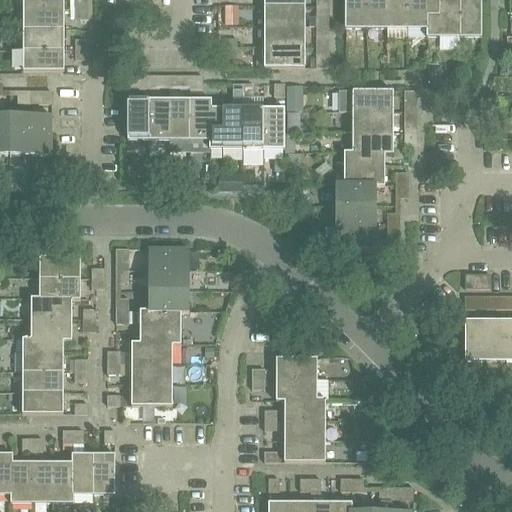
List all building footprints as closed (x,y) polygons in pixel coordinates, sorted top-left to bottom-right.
[(74,0),(75,11),(88,11),(87,0),(74,0)] [(263,0),(264,8),(305,9),(304,0),(263,0)] [(344,0),(344,32),(366,32),(366,0),(344,0)] [(366,0),(366,32),(386,32),(386,0),(366,0)] [(406,0),(386,0),(386,32),(407,32),(406,0)] [(426,40),(427,40),(427,20),(439,20),(438,0),(406,0),(407,32),(426,32),(426,40)] [(427,40),(459,40),(458,0),(438,0),(439,20),(427,20),(427,40)] [(480,40),(480,0),(458,0),(459,40),(480,40)] [(23,33),(64,33),(64,3),(23,3),(23,33)] [(264,29),(305,29),(305,9),(264,8),(264,29)] [(88,23),(88,11),(75,11),(75,23),(88,23)] [(316,19),(316,30),(328,30),(328,19),(316,19)] [(305,29),(264,29),(264,51),(305,51),(305,29)] [(328,30),(316,30),(316,40),(328,40),(328,30)] [(64,33),(23,33),(23,54),(64,54),(64,33)] [(75,43),(74,53),(88,53),(88,43),(75,43)] [(264,71),(305,71),(305,51),(264,51),(264,71)] [(88,64),(88,53),(74,53),(74,63),(88,64)] [(64,54),(23,54),(23,75),(64,75),(64,54)] [(315,61),(315,71),(328,72),(328,61),(315,61)] [(149,78),(139,78),(139,91),(149,91),(149,78)] [(159,78),(149,78),(149,91),(159,91),(159,78)] [(190,78),(179,78),(179,91),(190,91),(190,78)] [(202,91),(202,78),(190,78),(190,91),(202,91)] [(233,87),(233,100),(243,100),(243,87),(233,87)] [(253,87),(243,87),(243,100),(253,100),(253,87)] [(284,87),(274,87),(274,100),(284,100),(284,87)] [(30,107),(30,94),(17,94),(17,107),(30,107)] [(52,94),(39,94),(38,107),(51,107),(52,94)] [(338,115),(352,115),(393,115),(393,94),(352,94),(335,94),(335,95),(339,95),(339,114),(338,114),(338,115)] [(417,94),(404,94),(404,104),(417,104),(417,94)] [(149,143),(149,102),(127,102),(127,143),(149,143)] [(168,102),(149,102),(149,143),(168,143),(168,102)] [(190,102),(168,102),(168,143),(190,143),(190,102)] [(211,102),(190,102),(190,143),(209,143),(209,152),(210,152),(210,131),(222,131),(222,111),(211,111),(211,102)] [(302,115),(302,106),(287,106),(287,115),(295,115),(302,115)] [(243,152),(242,111),(222,111),(222,131),(210,131),(210,152),(243,152)] [(263,111),(242,111),(243,152),(263,152),(263,111)] [(284,152),(284,111),(263,111),(263,152),(284,152)] [(393,135),(393,115),(352,115),(352,135),(393,135)] [(0,159),(9,160),(9,118),(0,118),(0,159)] [(30,118),(9,118),(9,160),(30,160),(30,118)] [(51,118),(30,118),(30,160),(51,160),(51,118)] [(404,136),(417,136),(417,125),(404,125),(404,136)] [(343,155),(343,156),(364,156),(364,168),(384,168),(384,157),(393,157),(393,135),(352,135),(352,155),(343,155)] [(417,136),(404,136),(404,148),(417,148),(417,136)] [(364,156),(343,156),(343,187),(335,187),(335,188),(384,188),(384,168),(364,168),(364,156)] [(396,176),(396,188),(408,189),(409,176),(396,176)] [(220,180),(220,192),(220,193),(241,193),(241,192),(241,180),(220,180)] [(335,188),(335,209),(376,209),(376,189),(384,189),(384,188),(335,188)] [(396,201),(400,201),(408,201),(408,189),(396,188),(396,201)] [(335,209),(335,229),(376,229),(376,209),(335,209)] [(400,229),(400,217),(387,217),(387,229),(400,229)] [(376,229),(335,229),(335,250),(376,251),(376,229)] [(400,251),(400,238),(387,238),(387,251),(400,251)] [(116,252),(116,265),(129,265),(129,252),(116,252)] [(189,273),(189,252),(148,252),(148,273),(189,273)] [(39,282),(80,282),(80,260),(39,260),(39,282)] [(92,282),(105,282),(104,271),(92,272),(92,282)] [(116,273),(116,286),(129,286),(129,273),(116,273)] [(148,273),(148,294),(189,294),(189,273),(148,273)] [(464,277),(464,292),(489,292),(489,277),(464,277)] [(31,301),(31,302),(80,302),(80,282),(39,282),(39,301),(31,301)] [(92,293),(95,292),(105,292),(105,282),(92,282),(92,293)] [(140,313),(140,314),(189,314),(189,294),(148,294),(148,313),(140,313)] [(475,312),(475,299),(464,300),(464,312),(475,312)] [(508,312),(508,300),(496,300),(496,312),(508,312)] [(116,314),(129,314),(129,301),(116,301),(116,314)] [(80,303),(80,302),(31,302),(31,322),(72,322),(72,303),(80,303)] [(83,312),(83,322),(96,322),(96,312),(83,312)] [(116,314),(116,327),(129,327),(129,314),(116,314)] [(189,315),(189,314),(140,314),(140,335),(160,335),(160,347),(181,347),(181,315),(189,315)] [(23,341),(23,342),(43,342),(43,353),(63,353),(63,343),(72,343),(72,322),(31,322),(31,341),(23,341)] [(96,335),(96,322),(83,322),(83,335),(96,335)] [(464,364),(486,364),(486,323),(464,323),(464,364)] [(486,323),(486,364),(506,364),(506,323),(486,323)] [(160,347),(160,335),(140,335),(140,345),(131,345),(131,366),(172,367),(172,348),(181,348),(181,347),(160,347)] [(43,342),(23,342),(23,375),(63,375),(63,353),(43,353),(43,342)] [(107,354),(107,366),(120,366),(120,354),(107,354)] [(276,361),(276,382),(316,382),(316,361),(276,361)] [(75,362),(75,375),(88,375),(88,362),(75,362)] [(107,366),(107,377),(120,377),(120,366),(107,366)] [(131,366),(131,387),(172,388),(172,367),(131,366)] [(252,372),(252,382),(265,382),(265,372),(252,372)] [(63,395),(63,375),(23,375),(23,395),(63,395)] [(75,385),(88,385),(88,375),(75,375),(75,385)] [(265,393),(265,382),(252,382),(252,393),(265,393)] [(316,401),(316,382),(276,382),(276,402),(325,403),(325,402),(316,401)] [(172,388),(131,387),(131,409),(172,409),(172,388)] [(23,395),(23,417),(63,417),(63,395),(23,395)] [(107,409),(110,409),(120,409),(120,398),(107,398),(107,409)] [(284,404),(284,423),(324,423),(325,403),(276,402),(276,404),(284,404)] [(87,416),(87,406),(74,407),(75,417),(87,416)] [(264,413),(264,423),(277,423),(277,413),(264,413)] [(277,423),(264,423),(264,434),(277,434),(277,423)] [(324,423),(284,423),(284,444),(324,444),(324,423)] [(73,452),(73,433),(63,433),(63,452),(73,452)] [(73,433),(73,452),(73,446),(83,446),(83,433),(73,433)] [(104,446),(115,446),(115,433),(104,433),(104,446)] [(22,455),(33,455),(33,441),(22,441),(22,455)] [(33,441),(33,455),(43,455),(43,441),(33,441)] [(324,465),(324,444),(284,444),(284,465),(324,465)] [(264,465),(277,465),(277,455),(264,455),(264,465)] [(11,458),(0,457),(0,497),(11,498),(11,458)] [(72,466),(53,466),(52,506),(72,506),(73,457),(72,457),(72,466)] [(93,457),(73,457),(72,506),(73,506),(73,498),(93,498),(93,457)] [(114,457),(93,457),(93,498),(114,498),(114,457)] [(13,458),(11,458),(11,498),(11,506),(32,506),(32,466),(13,466),(13,458)] [(53,466),(32,466),(32,506),(52,506),(53,466)] [(278,482),(268,481),(268,494),(278,494),(278,482)] [(310,495),(309,481),(300,481),(300,495),(310,495)] [(320,495),(320,481),(309,481),(310,495),(320,495)] [(350,481),(340,481),(340,494),(350,494),(350,481)] [(363,481),(350,481),(350,494),(363,494),(363,481)] [(392,503),(391,490),(379,490),(379,503),(392,503)] [(413,490),(400,490),(400,502),(413,502),(413,490)]
